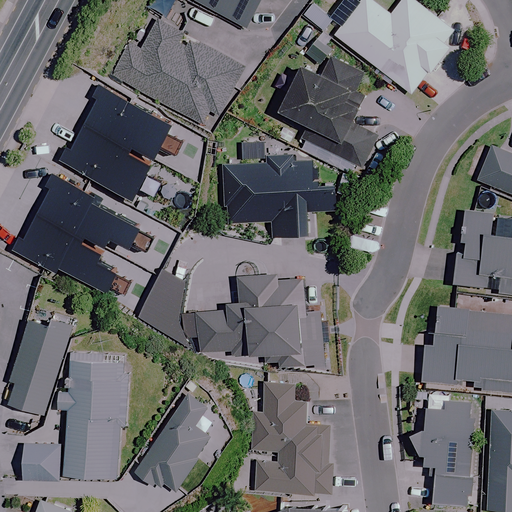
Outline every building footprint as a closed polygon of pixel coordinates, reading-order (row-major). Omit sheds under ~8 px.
[(194,0),(247,27),(261,0),(194,0)] [(453,30),(414,0),(401,0),(390,14),(371,0),(360,0),(334,34),(411,95),(449,46),(443,42),(453,30)] [(244,67),(152,17),(136,47),(129,44),(112,75),(202,124),(210,109),(219,114),(244,67)] [(319,72),(305,64),(278,113),(340,146),(334,157),(359,171),(377,137),(355,125),(370,96),(357,88),(365,72),(330,53),(319,72)] [(170,129),(99,87),(92,98),(97,101),(82,126),(127,153),(130,149),(150,161),(170,129)] [(127,153),(82,126),(68,149),(65,147),(57,160),(128,202),(147,170),(125,156),(127,153)] [(511,154),(490,145),(475,182),(511,197),(511,154)] [(314,176),(313,154),(266,155),(266,164),(222,165),(224,224),(270,222),(270,236),(308,235),(307,211),(333,211),(333,176),(314,176)] [(46,193),(34,216),(81,241),(83,238),(102,248),(107,240),(125,249),(136,229),(89,204),(91,199),(47,176),(40,189),(46,193)] [(81,241),(34,216),(20,242),(18,241),(12,252),(55,276),(58,269),(105,295),(117,272),(98,262),(101,258),(79,246),(81,241)] [(511,236),(466,231),(462,256),(456,255),(452,283),(497,289),(497,293),(511,294),(511,236)] [(184,282),(161,271),(136,316),(190,347),(178,321),(184,282)] [(226,311),(182,315),(189,337),(196,337),(201,352),(232,349),(233,356),(247,355),(247,357),(266,355),(266,361),(279,360),(280,368),(323,364),(319,312),(304,313),(302,280),(276,282),(275,276),(236,279),(238,305),(225,306),(226,311)] [(511,311),(431,306),(426,386),(511,391),(511,311)] [(72,323),(32,310),(9,379),(14,381),(7,402),(42,414),(72,323)] [(126,364),(69,361),(68,386),(60,385),(59,407),(67,407),(65,446),(23,443),(21,478),(63,481),(63,474),(116,477),(119,424),(122,424),(126,364)] [(301,377),(267,376),(267,407),(256,407),(255,454),(261,454),(260,486),(322,487),(337,488),(338,462),(332,462),(332,435),(333,419),(311,418),(311,394),(301,394),(301,377)] [(206,406),(186,393),(134,473),(155,486),(158,482),(175,492),(211,436),(194,425),(206,406)] [(430,502),(468,505),(472,433),(480,434),(481,416),(481,406),(468,406),(469,397),(445,395),(444,401),(411,399),(408,447),(415,447),(413,475),(432,477),(430,502)] [(511,510),(511,411),(489,410),(486,509),(511,510)] [(73,511),(40,499),(34,511),(29,511),(27,511),(26,511),(73,511)]
